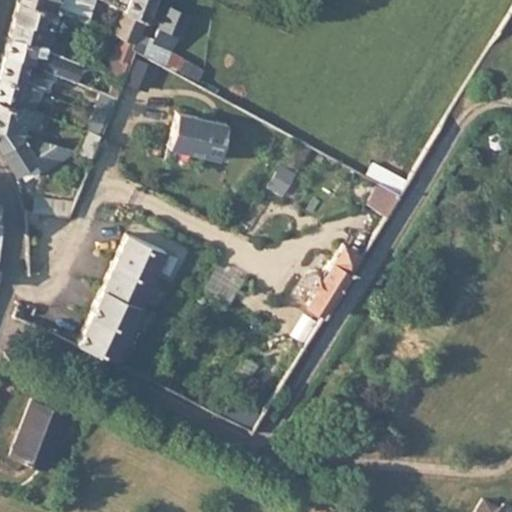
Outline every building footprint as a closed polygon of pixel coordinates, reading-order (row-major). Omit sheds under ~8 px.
[(57,11),(17,0),(14,14),(9,34),(43,47),(44,41),(48,41),(57,11)] [(17,0),(57,11),(57,10),(55,9),(57,0),(17,0)] [(147,19),(152,0),(129,0),(127,9),(147,19)] [(170,50),(184,14),(165,6),(153,38),(151,42),(170,50)] [(142,33),(147,19),(127,9),(115,35),(122,38),(134,44),(138,46),(142,33)] [(153,38),(142,33),(138,46),(137,50),(145,55),(151,42),(153,38)] [(43,47),(9,34),(6,42),(4,53),(30,63),(34,53),(42,56),(43,53),(45,49),(43,47)] [(110,76),(122,80),(134,44),(122,38),(110,76)] [(151,42),(145,55),(164,64),(170,50),(151,42)] [(45,49),(43,53),(64,60),(65,55),(45,49)] [(0,64),(0,66),(0,76),(37,91),(44,71),(45,69),(30,63),(4,53),(0,64)] [(128,79),(148,87),(157,65),(137,57),(128,79)] [(0,97),(31,109),(37,91),(0,76),(0,97)] [(115,99),(117,100),(125,80),(122,80),(110,76),(105,88),(86,80),(84,87),(105,95),(115,99)] [(97,114),(108,118),(115,99),(105,95),(97,114)] [(24,125),(31,128),(36,111),(31,109),(0,97),(0,126),(21,135),(24,125)] [(170,146),(191,150),(199,115),(178,111),(170,146)] [(199,115),(191,150),(221,157),(229,122),(199,115)] [(1,149),(17,174),(38,160),(45,172),(75,150),(37,135),(33,128),(31,128),(24,125),(21,135),(1,149)] [(0,147),(1,149),(21,135),(0,126),(0,147)] [(81,153),(91,158),(100,135),(90,131),(81,153)] [(282,164),(269,185),(284,194),(298,174),(282,164)] [(389,214),(400,194),(380,182),(368,201),(389,214)] [(38,195),(35,209),(39,210),(71,218),(76,203),(38,195)] [(27,208),(27,219),(37,221),(39,210),(35,209),(34,209),(26,207),(27,208)] [(76,343),(114,361),(167,253),(128,234),(76,343)] [(315,282),(307,294),(328,308),(367,249),(347,237),(336,255),(334,254),(325,267),(322,265),(319,265),(316,266),(314,268),(313,271),(312,276),(313,278),(313,280),(315,282)] [(307,294),(303,300),(323,314),(328,308),(307,294)] [(61,407),(24,396),(8,453),(44,464),(61,407)] [(511,511),(511,509),(501,502),(494,511),(511,511)]
